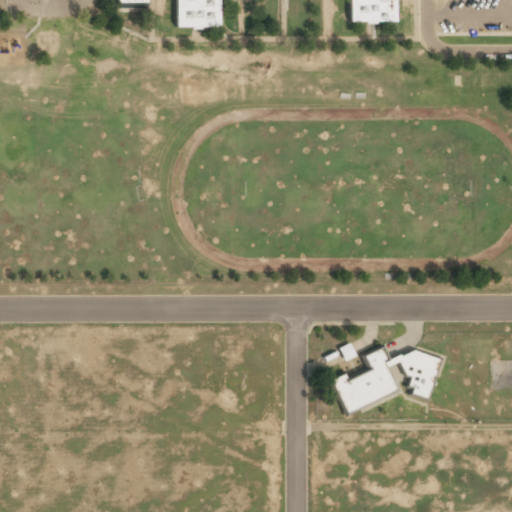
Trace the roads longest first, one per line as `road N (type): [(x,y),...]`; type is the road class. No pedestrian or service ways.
road 1 (residential): [(511,310),(0,313)]
road 2 (residential): [(296,313),(295,511)]
